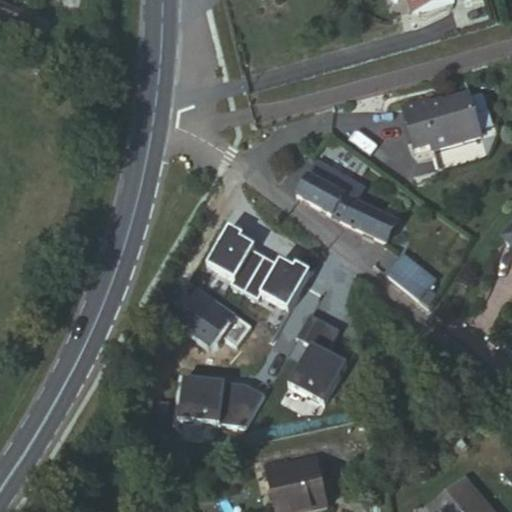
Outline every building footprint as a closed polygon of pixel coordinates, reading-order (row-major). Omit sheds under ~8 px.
[(2,19),(0,17),(0,36),(43,57),(53,37),(4,14),(2,19)] [(431,95),(406,105),(422,147),(438,141),(440,145),(445,160),(493,140),(488,127),(472,88),(433,103),(431,95)] [(313,164),(292,198),(310,208),(327,217),(334,220),(380,242),(391,222),(351,200),(357,190),(313,164)] [(243,234),(229,226),(207,266),(236,283),(233,288),(255,301),(258,296),(288,312),(311,272),(297,264),(295,268),(281,260),(278,265),(253,250),(255,246),(241,238),(243,234)] [(511,229),(497,246),(511,258),(511,229)] [(399,253),(383,271),(397,284),(413,298),(430,279),(399,253)] [(477,511),(454,476),(416,500),(423,511),(477,511)]
